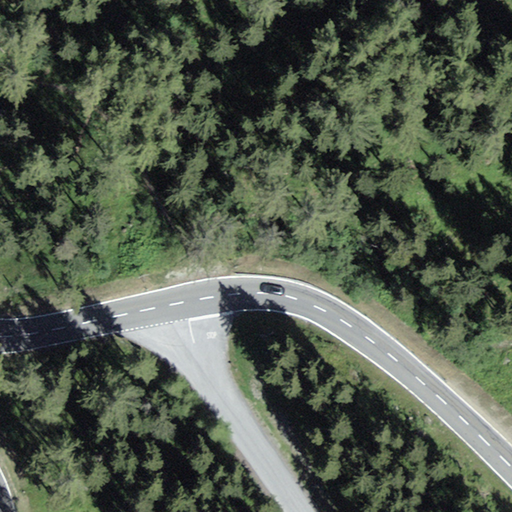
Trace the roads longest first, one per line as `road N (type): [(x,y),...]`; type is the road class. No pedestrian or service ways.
road 1 (tertiary): [(165,305),(250,292),(313,305),(385,350),(511,466)]
road 2 (residential): [(165,305),(301,511)]
road 3 (tertiary): [(0,336),(165,305)]
